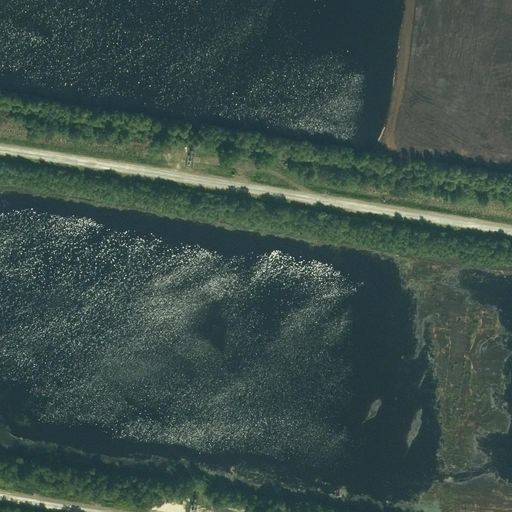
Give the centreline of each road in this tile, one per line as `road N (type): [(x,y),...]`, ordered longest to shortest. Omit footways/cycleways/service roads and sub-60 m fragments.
road 1 (track): [(0,142),(511,224)]
road 2 (track): [(0,489),(139,511)]
